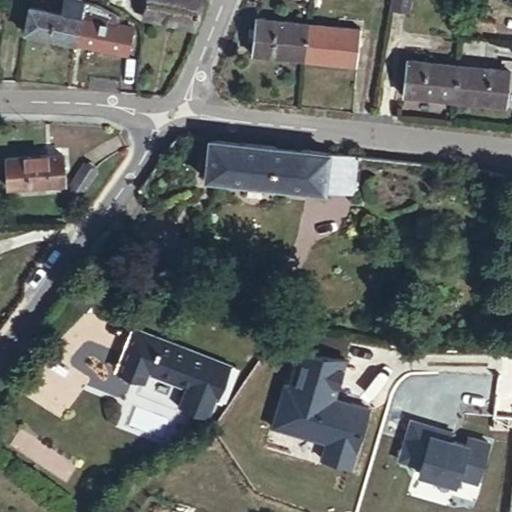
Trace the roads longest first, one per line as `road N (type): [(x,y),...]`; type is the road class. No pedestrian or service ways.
road 1 (residential): [(173,118),(511,146)]
road 2 (residential): [(173,118),(0,346)]
road 3 (residential): [(0,109),(173,118)]
road 4 (residential): [(228,0),(173,118)]
